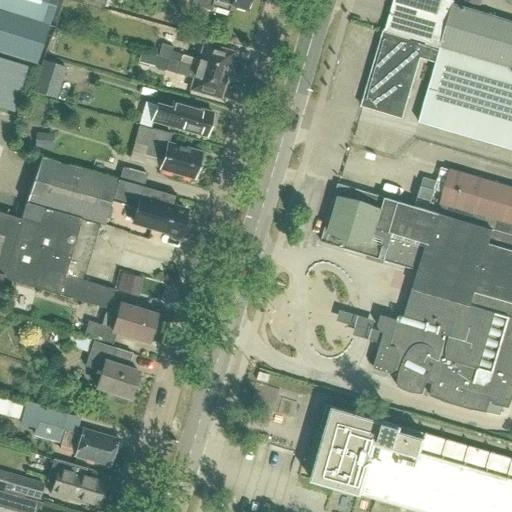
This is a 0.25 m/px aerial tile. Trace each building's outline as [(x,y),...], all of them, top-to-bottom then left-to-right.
[(0,0),(0,51),(35,62),(54,0),(0,0)] [(64,0),(101,11),(103,0),(64,0)] [(245,10),(248,0),(211,0),(210,6),(228,11),(229,5),(245,10)] [(511,21),(454,4),(450,14),(438,11),(438,12),(398,0),(397,2),(389,31),(385,30),(384,32),(441,49),(441,46),(511,67),(511,21)] [(438,11),(450,14),(454,4),(455,1),(450,0),(395,0),(395,1),(397,2),(398,0),(438,12),(438,11)] [(193,29),(193,10),(168,10),(168,28),(193,29)] [(436,63),(418,123),(511,149),(511,67),(441,46),(441,49),(384,32),(383,32),(361,107),(402,119),(420,58),(436,63)] [(157,55),(226,75),(233,52),(204,43),(199,60),(171,52),(172,47),(160,44),(157,55)] [(226,75),(157,55),(156,56),(141,52),(138,63),(164,71),(193,80),(190,89),(219,98),(226,75)] [(0,58),(0,108),(12,112),(26,66),(0,58)] [(55,99),(65,68),(41,60),(31,91),(55,99)] [(156,100),(150,121),(205,136),(206,131),(210,132),(213,120),(210,120),(213,110),(182,102),(181,107),(156,100)] [(151,130),(138,126),(133,145),(146,149),(144,154),(162,159),(159,168),(192,178),(194,173),(197,173),(200,162),(197,161),(200,153),(167,143),(170,133),(152,128),(151,130)] [(53,149),(53,134),(35,133),(34,148),(53,149)] [(104,225),(111,199),(117,180),(39,157),(25,202),(98,224),(104,225)] [(118,180),(143,188),(146,175),(121,168),(118,180)] [(511,187),(450,169),(440,204),(442,204),(439,213),(511,234),(511,187)] [(176,197),(143,188),(118,180),(117,180),(111,199),(136,207),(132,222),(151,228),(178,236),(186,211),(173,207),(176,197)] [(412,289),(409,298),(511,328),(511,234),(439,213),(439,214),(344,186),(341,198),(337,197),(323,243),(420,272),(414,290),(412,289)] [(417,197),(431,202),(434,191),(420,187),(417,197)] [(81,280),(98,224),(25,202),(19,218),(1,277),(57,294),(97,307),(103,287),(81,280)] [(0,278),(1,277),(19,218),(0,212),(0,278)] [(103,287),(97,307),(107,310),(113,290),(103,287)] [(511,328),(409,298),(403,316),(399,315),(397,320),(381,315),(377,326),(382,327),(381,332),(384,333),(373,368),(389,374),(396,370),(399,371),(398,379),(397,383),(397,386),(400,389),(406,391),(411,393),(416,394),(422,394),(427,382),(432,384),(431,389),(430,396),(442,401),(472,410),(485,413),(490,401),(494,402),(493,405),(508,408),(511,398),(511,328)] [(147,342),(155,315),(118,304),(111,329),(87,322),(83,336),(110,344),(114,333),(147,342)] [(67,337),(58,334),(51,332),(48,340),(85,352),(89,340),(67,334),(67,337)] [(128,399),(138,371),(112,363),(116,349),(92,342),(84,367),(101,372),(95,388),(128,399)] [(33,436),(60,443),(64,429),(68,415),(24,403),(19,424),(35,428),(33,436)] [(421,511),(511,511),(511,459),(334,408),(313,481),(421,511)] [(116,438),(81,428),(79,433),(64,429),(60,443),(59,445),(75,449),(73,455),(108,465),(112,450),(114,451),(117,442),(115,441),(116,438)] [(101,492),(104,482),(83,475),(84,469),(60,462),(53,460),(47,480),(53,482),(50,493),(64,497),(65,494),(70,496),(70,497),(73,498),(73,500),(82,503),(83,500),(97,505),(98,502),(101,500),(103,495),(101,492)] [(43,502),(48,485),(24,478),(7,473),(2,490),(19,495),(43,502)] [(0,507),(14,511),(15,511),(38,511),(42,503),(0,490),(0,507)]
